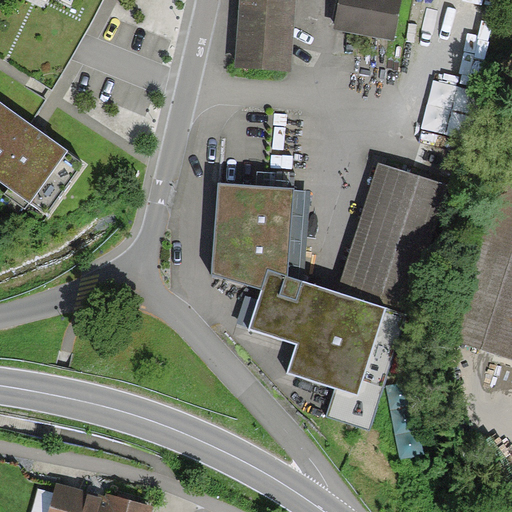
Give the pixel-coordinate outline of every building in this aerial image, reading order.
[(294,70),(298,0),(241,0),(237,66),(294,70)] [(340,0),(335,28),(395,40),(402,0),(340,0)] [(459,89),(456,109),(430,105),(426,129),(473,136),(480,92),(459,89)] [(83,164),(0,104),(0,180),(47,214),(83,164)] [(382,162),(336,293),(408,319),(454,187),(382,162)] [(438,335),(511,358),(511,175),(490,169),(438,335)] [(220,185),(210,278),(267,291),(272,274),(289,279),(294,191),(220,185)] [(289,279),(272,274),(267,291),(255,330),(300,343),(290,374),(342,389),(335,415),(373,426),(408,319),(336,293),(289,279)] [(98,511),(102,501),(54,488),(47,511),(98,511)] [(103,496),(102,501),(98,511),(149,511),(150,509),(103,496)]
